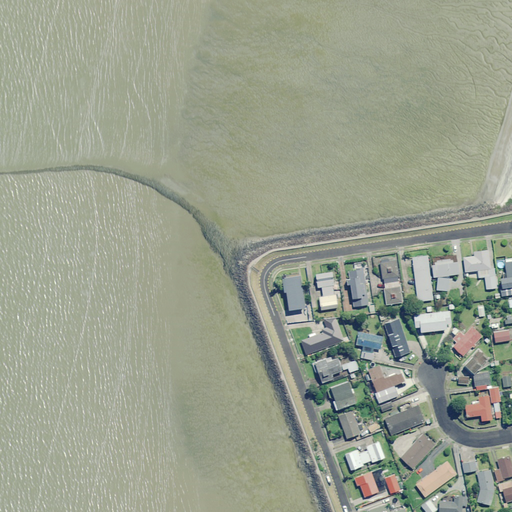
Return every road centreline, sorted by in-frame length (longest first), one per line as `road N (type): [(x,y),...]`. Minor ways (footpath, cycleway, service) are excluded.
road 1 (residential): [(349,511),(265,273),(286,260),(511,226)]
road 2 (residential): [(431,372),(455,432),(472,439),(511,435)]
